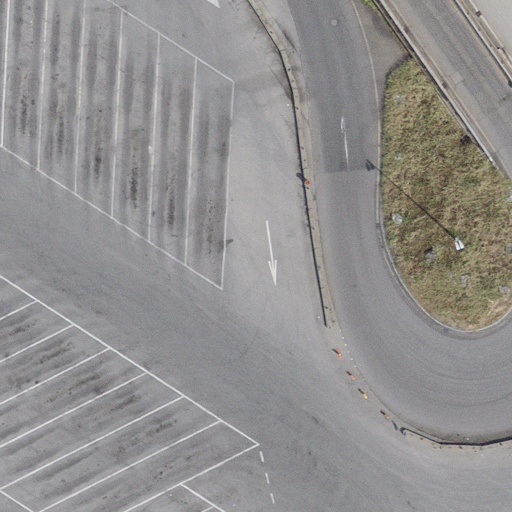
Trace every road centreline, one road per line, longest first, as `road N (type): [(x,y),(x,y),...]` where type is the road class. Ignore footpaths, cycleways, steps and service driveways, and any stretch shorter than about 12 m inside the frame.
road 1 (motorway): [(511,386),(451,399),(409,379),(386,351),(352,262),(333,85),(313,0)]
road 2 (motorway): [(415,0),(511,140)]
